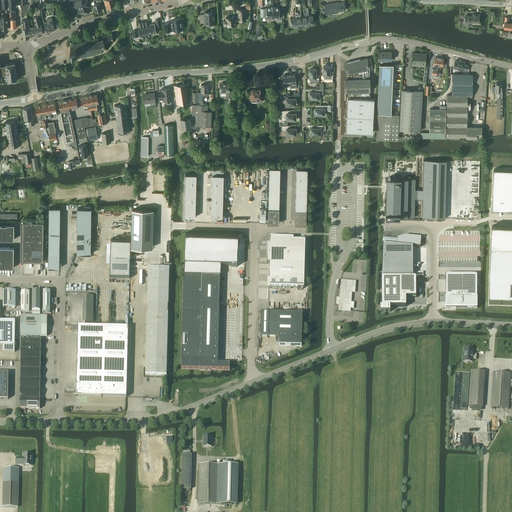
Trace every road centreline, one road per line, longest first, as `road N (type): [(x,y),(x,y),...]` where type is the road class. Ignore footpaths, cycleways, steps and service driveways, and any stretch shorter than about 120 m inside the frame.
road 1 (tertiary): [(58,422),(147,420),(255,380)]
road 2 (tertiary): [(302,59),(101,84)]
road 3 (unclassified): [(58,422),(61,281),(0,281)]
road 4 (tertiary): [(511,66),(392,39),(336,47)]
road 5 (unclassified): [(255,380),(254,228)]
